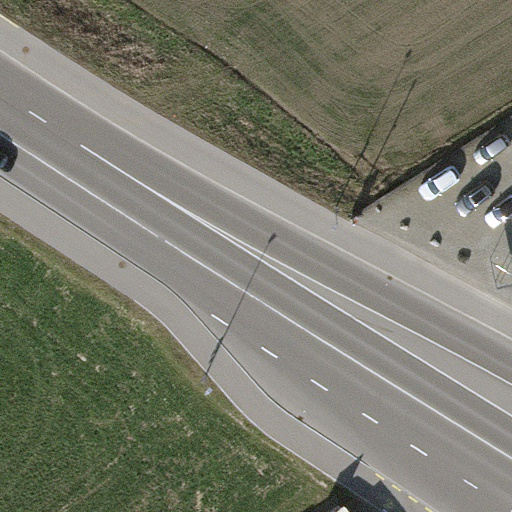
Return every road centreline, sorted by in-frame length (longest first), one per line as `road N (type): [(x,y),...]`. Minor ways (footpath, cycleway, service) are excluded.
road 1 (primary): [(511,372),(203,242)]
road 2 (primary): [(203,242),(455,419)]
road 3 (primary): [(0,108),(203,242)]
